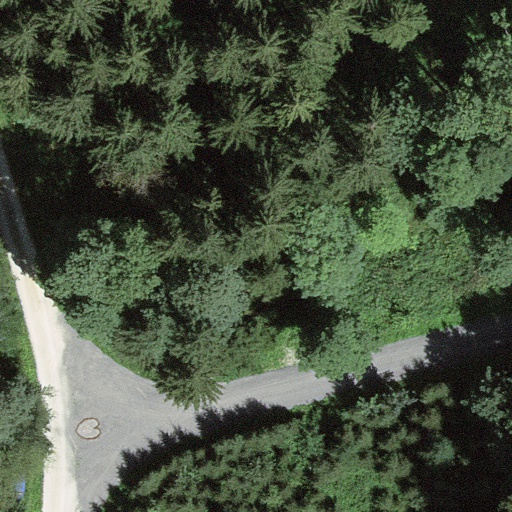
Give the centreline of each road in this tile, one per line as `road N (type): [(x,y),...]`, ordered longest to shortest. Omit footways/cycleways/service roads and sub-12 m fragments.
road 1 (track): [(62,450),(511,333)]
road 2 (track): [(62,450),(0,226)]
